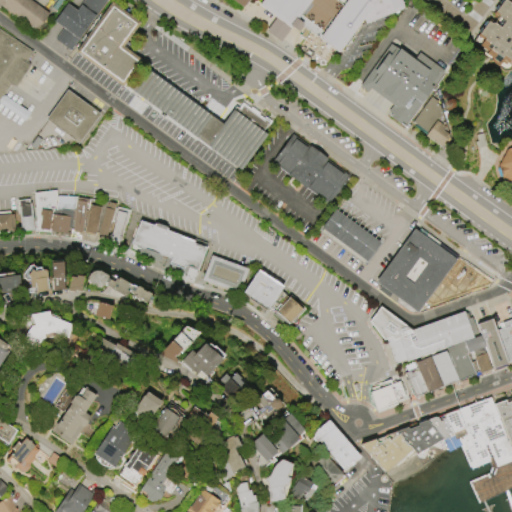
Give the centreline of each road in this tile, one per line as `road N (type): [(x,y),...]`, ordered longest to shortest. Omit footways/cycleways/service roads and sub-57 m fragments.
road 1 (residential): [(137,511),(0,418),(30,307),(62,297),(166,308),(253,343),(321,399)]
road 2 (residential): [(349,420),(228,307),(114,261),(59,247),(0,247)]
road 3 (residential): [(62,297),(191,379),(243,428),(262,511)]
road 4 (residential): [(511,376),(362,426)]
